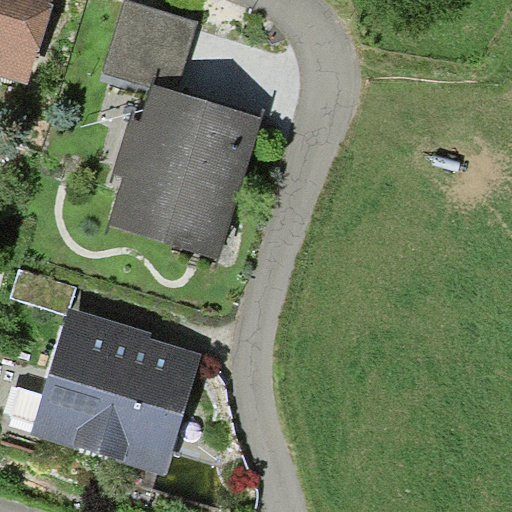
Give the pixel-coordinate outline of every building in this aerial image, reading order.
[(0,0),(0,79),(28,88),(55,0),(0,0)] [(200,24),(124,1),(102,73),(154,88),(178,96),(200,24)] [(218,264),(262,123),(178,96),(154,88),(142,128),(130,124),(113,177),(126,181),(110,231),(218,264)] [(11,302),(67,317),(69,311),(74,290),(19,273),(11,302)] [(153,336),(69,311),(67,317),(29,438),(167,481),(205,359),(151,343),(153,336)]
